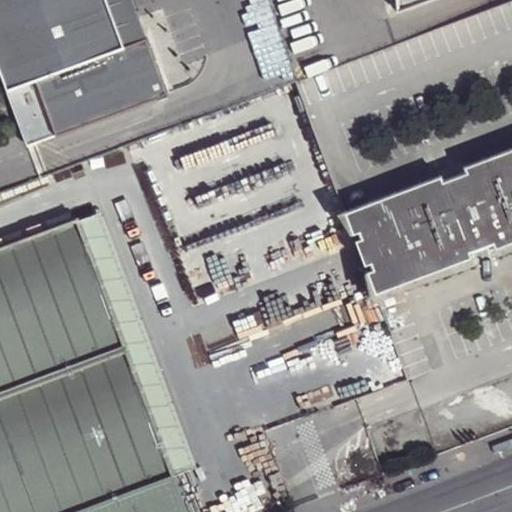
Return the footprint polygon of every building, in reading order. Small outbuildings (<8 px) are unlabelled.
[(98,0),(0,0),(0,78),(25,146),(162,95),(140,34),(115,44),(98,0)] [(127,0),(98,0),(115,44),(140,34),(127,0)] [(332,215),(363,297),(459,261),(457,255),(481,246),(483,251),(511,240),(511,147),(453,170),(455,176),(430,185),(428,179),(332,215)] [(100,213),(76,221),(170,477),(195,468),(100,213)] [(183,511),(170,477),(76,221),(0,250),(0,511),(183,511)]
